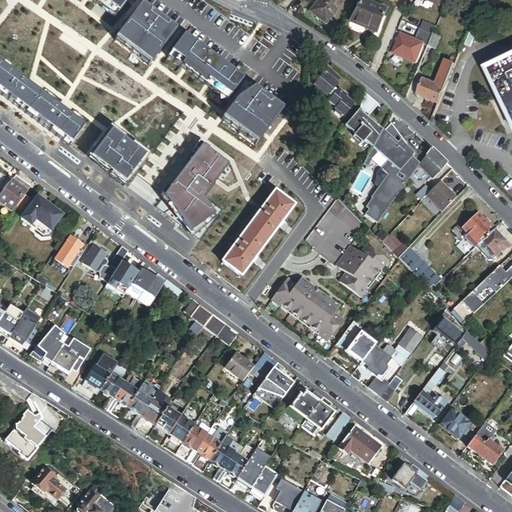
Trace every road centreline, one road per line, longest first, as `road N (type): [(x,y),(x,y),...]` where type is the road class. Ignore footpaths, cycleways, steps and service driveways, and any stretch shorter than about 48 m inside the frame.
road 1 (residential): [(0,132),(484,496)]
road 2 (residential): [(511,217),(369,79),(260,10)]
road 3 (residential): [(240,511),(0,359)]
